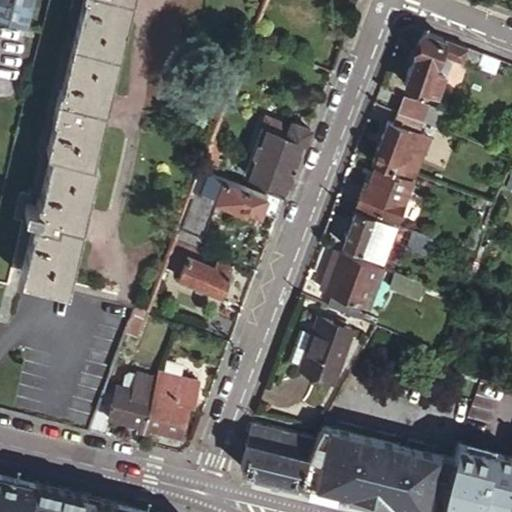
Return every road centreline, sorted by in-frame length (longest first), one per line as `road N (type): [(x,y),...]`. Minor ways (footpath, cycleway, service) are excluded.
road 1 (residential): [(383,0),(199,491)]
road 2 (tertiary): [(0,442),(199,491)]
